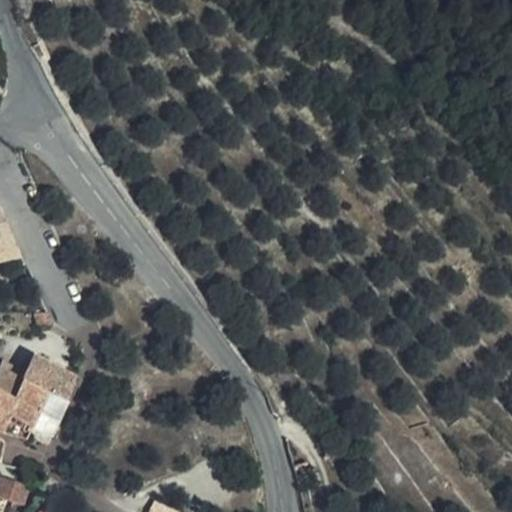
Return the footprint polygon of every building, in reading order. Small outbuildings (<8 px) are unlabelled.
[(0,226),(0,254),(18,251),(5,226),(0,226)] [(51,324),(46,313),(32,315),(38,333),(46,335),(48,325),(51,324)] [(68,405),(75,379),(34,358),(33,359),(15,400),(10,417),(34,431),(53,440),(59,426),(68,405)] [(0,392),(0,435),(3,437),(5,430),(29,442),(34,431),(10,417),(15,400),(0,392)] [(0,498),(24,506),(29,489),(0,479),(0,498)]
